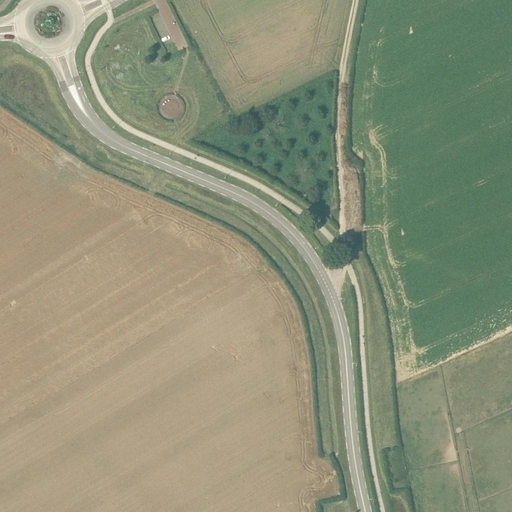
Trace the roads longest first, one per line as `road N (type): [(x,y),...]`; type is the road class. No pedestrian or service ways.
road 1 (secondary): [(365,511),(341,330),(310,258),(281,222),(247,198),(96,129),(58,51)]
road 2 (track): [(341,252),(340,59),(354,0)]
